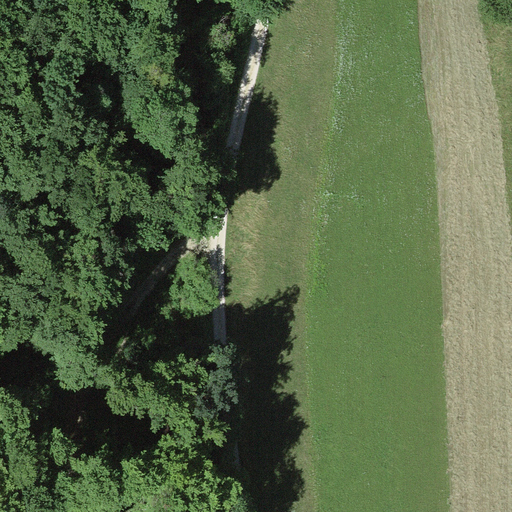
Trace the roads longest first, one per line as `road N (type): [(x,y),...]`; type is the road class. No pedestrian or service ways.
road 1 (track): [(241,511),(214,213),(267,0)]
road 2 (track): [(214,213),(166,263),(94,367),(75,413),(63,511)]
